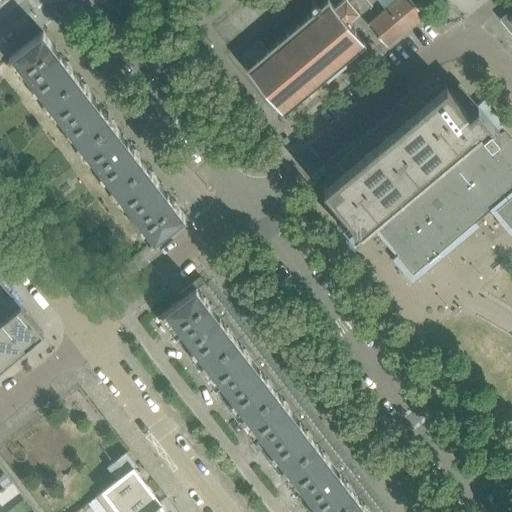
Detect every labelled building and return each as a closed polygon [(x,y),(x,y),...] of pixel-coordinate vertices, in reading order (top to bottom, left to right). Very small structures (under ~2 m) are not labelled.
[(365,42),(350,24),(347,21),(359,12),(349,0),(341,0),(340,0),(325,0),(306,16),(300,21),(267,50),(261,42),(239,60),(271,97),(283,112),(365,43),(365,42)] [(386,46),(424,14),(411,0),(378,0),(385,8),(367,24),(386,46)] [(42,102),(77,76),(59,53),(60,53),(55,46),(54,47),(42,31),(14,53),(11,55),(4,61),(7,64),(8,63),(18,76),(24,71),(44,97),(40,100),(42,102)] [(76,146),(110,119),(99,105),(100,105),(95,98),(94,99),(77,76),(42,102),(44,105),(48,102),(69,130),(78,141),(74,144),(76,146)] [(487,205),(511,184),(511,138),(504,129),(503,129),(484,106),(481,108),(477,104),(459,82),(449,90),(446,86),(323,189),(327,193),(339,207),(339,208),(358,230),(368,222),(412,274),(443,248),(444,248),(459,236),(475,222),(490,209),(487,205)] [(109,190),(144,163),(127,141),(127,140),(125,138),(122,134),(110,119),(76,146),(78,149),(81,146),(111,185),(108,188),(109,190)] [(185,216),(177,207),(167,193),(167,192),(162,186),(144,163),(109,190),(112,193),(115,190),(151,237),(147,239),(150,242),(153,240),(154,240),(185,216)] [(511,184),(487,205),(490,209),(498,219),(501,216),(510,228),(511,226),(511,184)] [(219,316),(216,312),(214,310),(218,305),(206,291),(201,293),(195,284),(180,295),(182,297),(181,298),(178,299),(157,316),(204,376),(224,361),(217,353),(236,338),(232,333),(235,328),(224,314),(219,316)] [(14,298),(0,309),(0,318),(2,321),(3,320),(26,348),(43,334),(37,326),(14,298)] [(3,320),(2,321),(0,322),(0,351),(9,362),(26,348),(3,320)] [(259,367),(257,365),(254,361),(258,357),(246,342),(241,345),(236,338),(217,353),(224,361),(204,376),(244,429),(264,413),(258,405),(276,390),(272,384),(275,380),(264,365),(259,367)] [(0,369),(9,362),(0,351),(0,369)] [(444,411),(425,386),(417,392),(436,418),(444,411)] [(298,419),(296,417),(294,414),(298,409),(286,394),(281,396),(276,390),(258,405),(264,413),(244,429),(284,480),(304,465),(297,456),(316,442),(312,436),(315,432),(304,417),(298,419)] [(338,471),(336,469),(334,466),(338,461),(326,446),(321,448),(316,442),(297,456),(304,465),(284,480),(308,511),(339,511),(337,509),(356,494),(352,488),(355,484),(344,469),(338,471)] [(117,479),(136,465),(126,452),(107,466),(117,479)] [(36,511),(0,464),(0,511),(36,511)] [(134,469),(104,492),(117,510),(148,486),(134,469)] [(148,486),(117,510),(119,511),(149,511),(161,504),(148,486)] [(377,511),(366,498),(361,500),(356,494),(337,509),(339,511),(377,511)]
